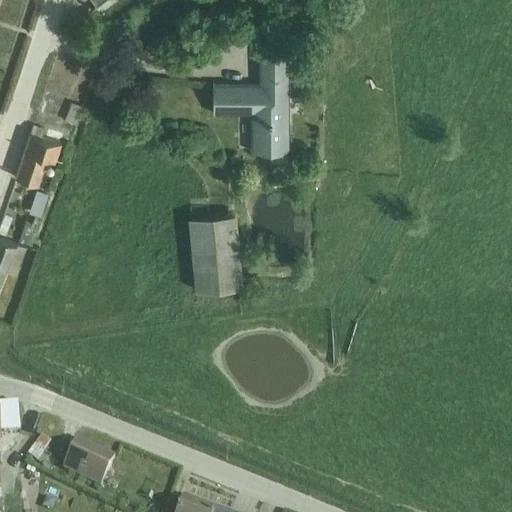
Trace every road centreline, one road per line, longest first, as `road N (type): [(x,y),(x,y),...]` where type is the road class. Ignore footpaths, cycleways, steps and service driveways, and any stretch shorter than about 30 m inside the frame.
road 1 (unclassified): [(317,511),(0,385)]
road 2 (unclassified): [(0,165),(55,0)]
